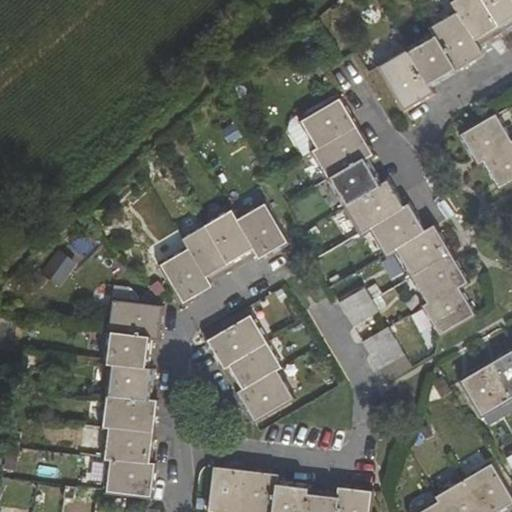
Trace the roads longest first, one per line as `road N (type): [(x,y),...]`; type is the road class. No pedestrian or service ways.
road 1 (residential): [(178,454),(229,447),(357,462),(373,401),(319,308)]
road 2 (residential): [(288,266),(200,314),(183,353),(178,454)]
road 3 (residential): [(511,62),(393,142),(436,194)]
